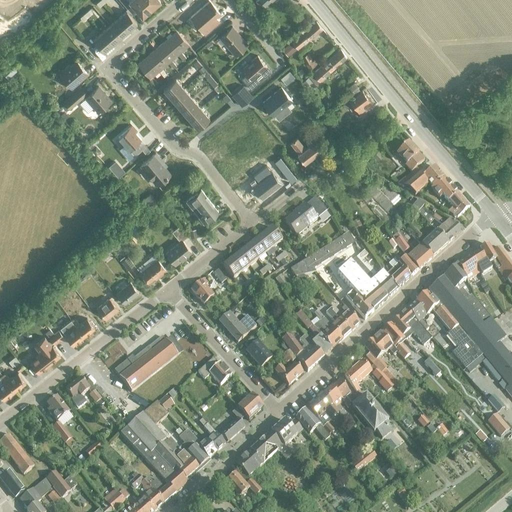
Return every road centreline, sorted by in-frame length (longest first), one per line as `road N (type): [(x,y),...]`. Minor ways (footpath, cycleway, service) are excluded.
road 1 (residential): [(183,0),(110,71),(174,147),(202,160),(247,221),(166,292)]
road 2 (residential): [(276,411),(495,215)]
road 3 (tertiary): [(495,215),(313,0)]
road 4 (residential): [(166,292),(0,422)]
road 5 (residential): [(276,411),(166,292)]
road 6 (residential): [(276,411),(165,511)]
